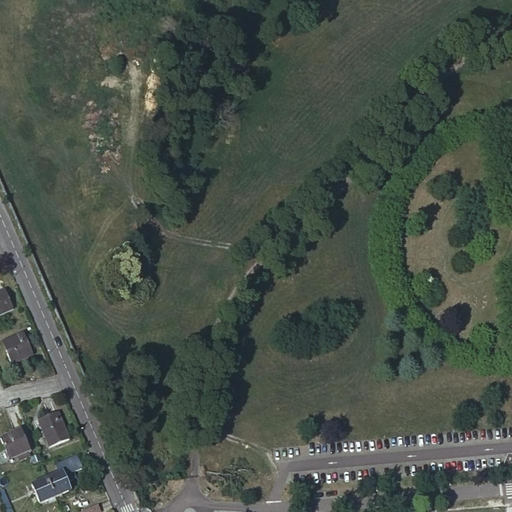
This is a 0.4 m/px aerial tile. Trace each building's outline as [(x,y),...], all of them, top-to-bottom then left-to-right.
[(0,316),(14,310),(5,290),(0,292),(0,316)] [(24,334),(2,344),(12,366),(34,356),(24,334)] [(70,440),(58,413),(39,422),(50,449),(70,440)] [(32,452),(22,430),(1,440),(10,461),(32,452)] [(61,474),(48,479),(56,498),(72,491),(68,481),(76,477),(73,470),(81,466),(77,457),(57,466),(61,474)] [(56,498),(48,479),(32,486),(41,505),(56,498)] [(13,511),(6,496),(0,498),(0,499),(5,511),(13,511)]
